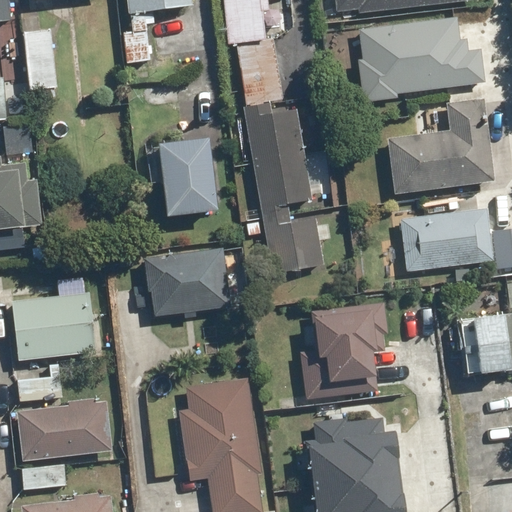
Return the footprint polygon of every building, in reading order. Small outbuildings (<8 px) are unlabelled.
[(0,0),(0,20),(11,19),(8,0),(0,0)] [(191,6),(190,0),(124,0),(127,14),(129,14),(131,31),(121,32),(126,63),(151,59),(145,12),(191,6)] [(277,9),(276,0),(221,0),(226,43),(264,39),(261,11),(277,9)] [(336,0),(338,11),(429,0),(336,0)] [(399,90),(486,79),(481,41),(465,43),(461,16),(361,29),(364,55),(359,56),(364,100),(400,96),(399,90)] [(59,97),(52,29),(22,32),(29,100),(59,97)] [(282,99),(273,39),(235,45),(245,105),(282,99)] [(482,98),(444,103),(447,130),(385,138),(392,194),(493,182),(482,98)] [(311,199),(295,109),(271,113),(269,102),(242,106),(270,273),(321,265),(313,218),(290,222),(287,203),(311,199)] [(30,125),(0,129),(0,144),(2,161),(34,156),(30,125)] [(215,211),(206,139),(155,145),(164,218),(215,211)] [(1,164),(0,158),(0,229),(43,225),(37,177),(27,179),(25,162),(1,164)] [(491,261),(484,208),(397,219),(404,272),(491,261)] [(498,265),(511,264),(511,225),(494,227),(498,265)] [(229,306),(221,247),(142,258),(146,292),(149,291),(153,316),(229,306)] [(99,348),(92,288),(2,299),(9,358),(99,348)] [(381,384),(375,338),(389,336),(384,300),(311,310),(316,346),(298,349),(305,395),(381,384)] [(511,312),(470,318),(476,374),(511,369),(511,312)] [(62,402),(57,355),(13,360),(18,406),(62,402)] [(188,408),(176,410),(185,476),(204,474),(209,511),(241,511),(258,510),(240,379),(185,386),(188,408)] [(111,450),(105,399),(14,409),(20,460),(111,450)] [(405,511),(393,428),(385,429),(382,408),(315,418),(318,438),(308,440),(318,511),(405,511)] [(65,485),(62,461),(20,466),(23,489),(65,485)] [(111,511),(110,494),(19,505),(20,511),(111,511)]
